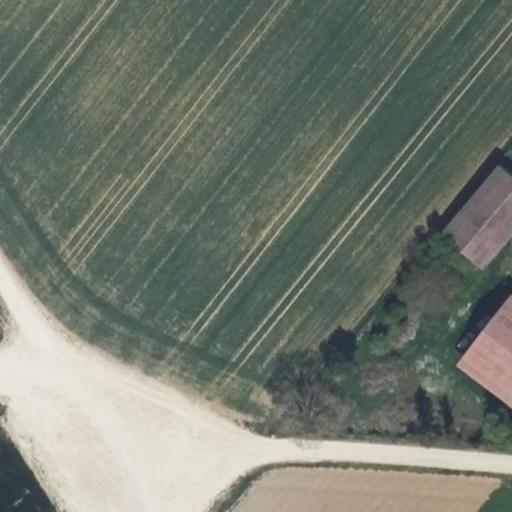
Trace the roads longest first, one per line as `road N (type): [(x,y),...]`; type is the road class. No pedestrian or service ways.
road 1 (track): [(0,375),(75,370),(151,409),(253,444),(204,511)]
road 2 (track): [(154,511),(0,256)]
road 3 (residential): [(511,466),(253,444)]
